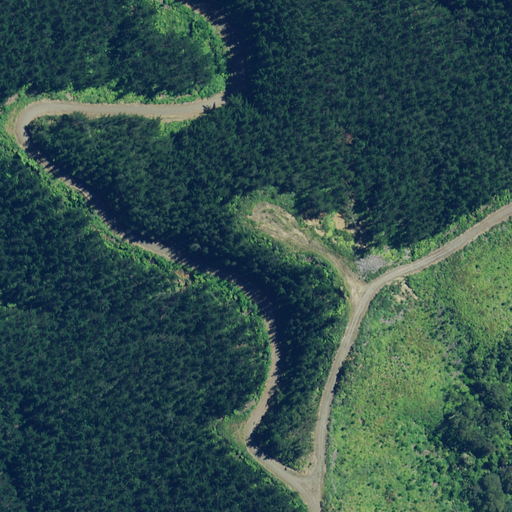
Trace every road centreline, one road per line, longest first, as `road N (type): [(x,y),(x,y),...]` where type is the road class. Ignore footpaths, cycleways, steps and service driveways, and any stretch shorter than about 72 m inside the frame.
road 1 (track): [(189,0),(235,34),(237,70),(227,94),(193,110),(37,107),(22,131),(62,182),(118,229),(239,280),(271,315),(279,360),(250,436),(312,511)]
road 2 (track): [(307,499),(328,370),(354,305),(380,272),(434,259),(511,206)]
